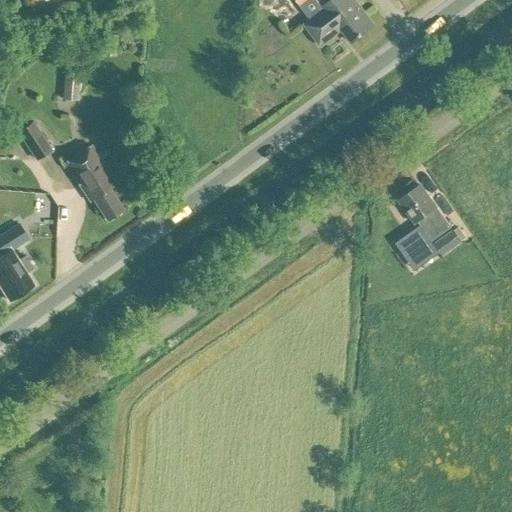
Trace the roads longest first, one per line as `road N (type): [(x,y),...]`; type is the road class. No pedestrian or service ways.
road 1 (unclassified): [(0,445),(511,76)]
road 2 (secondary): [(0,339),(464,0)]
